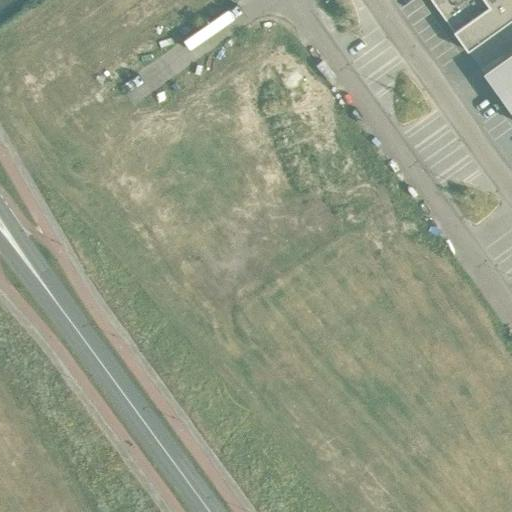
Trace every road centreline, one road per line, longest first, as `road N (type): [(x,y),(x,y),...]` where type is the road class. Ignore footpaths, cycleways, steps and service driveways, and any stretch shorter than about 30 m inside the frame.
road 1 (unclassified): [(511,313),(300,15)]
road 2 (secondary): [(44,286),(209,511)]
road 3 (unclassified): [(377,0),(511,189)]
road 4 (unclassified): [(133,90),(260,0)]
